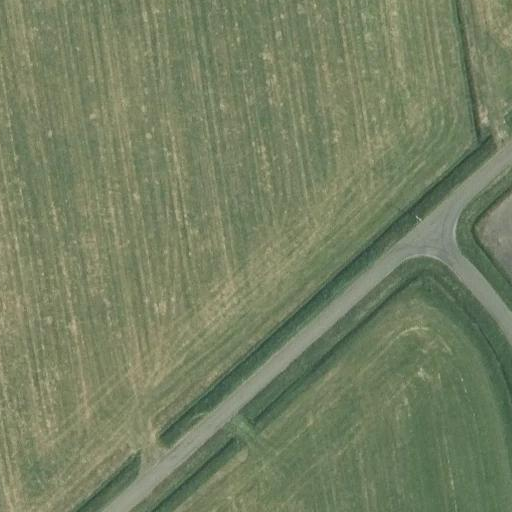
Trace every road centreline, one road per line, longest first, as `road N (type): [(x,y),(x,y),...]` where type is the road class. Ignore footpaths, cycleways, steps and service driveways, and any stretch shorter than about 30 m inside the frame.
road 1 (unclassified): [(120,511),(430,234)]
road 2 (unclassified): [(511,332),(430,234)]
